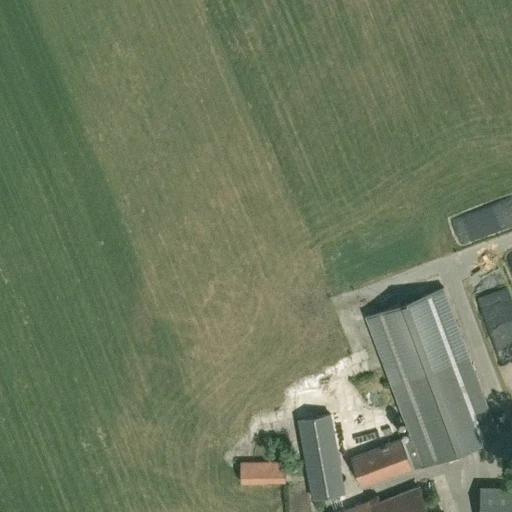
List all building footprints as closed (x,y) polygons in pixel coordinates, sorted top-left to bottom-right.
[(474,275),(487,306),(510,297),(497,265),(474,275)] [(464,335),(463,336),(444,286),(366,315),(384,365),(411,436),(403,440),(402,436),(351,454),(363,487),(413,469),(422,465),(423,468),(502,438),(464,335)] [(313,499),(346,493),(331,413),(297,419),(313,499)] [(241,483),(287,483),(287,460),(241,461),(241,483)] [(480,511),(511,511),(511,485),(480,485),(480,511)] [(369,505),(372,511),(427,511),(418,486),(369,505)] [(372,511),(369,505),(368,501),(338,511),(372,511)]
